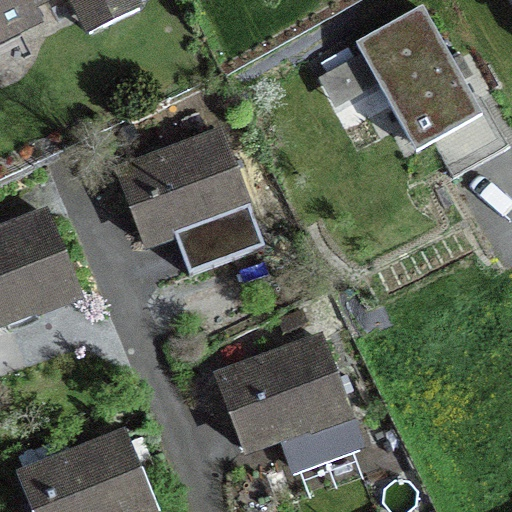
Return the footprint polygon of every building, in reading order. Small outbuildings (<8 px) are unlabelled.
[(135,15),(127,0),(0,0),(0,41),(32,25),(26,12),(49,0),(66,0),(72,10),(85,4),(99,32),(135,15)] [(408,182),(489,136),(422,18),(341,63),(408,182)] [(246,214),(219,141),(115,179),(141,247),(142,250),(170,239),(186,281),(261,253),(246,214)] [(0,325),(30,314),(31,317),(75,300),(44,221),(0,237),(0,325)] [(345,420),(318,346),(215,385),(241,455),(305,432),(306,435),(345,420)] [(150,511),(121,439),(16,483),(27,511),(150,511)]
